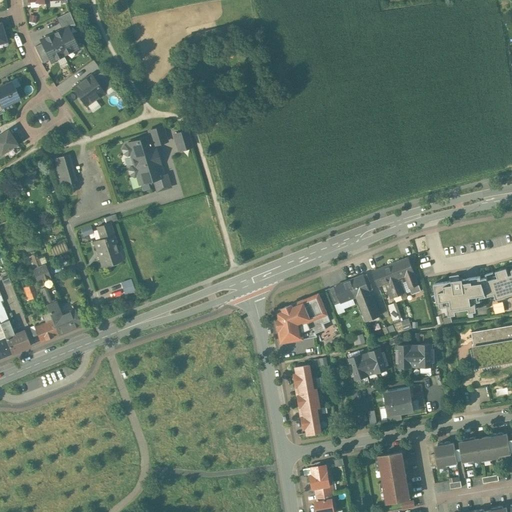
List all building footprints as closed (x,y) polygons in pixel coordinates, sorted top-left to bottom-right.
[(69,11),(56,18),(62,30),(67,27),(67,28),(75,25),(69,11)] [(62,30),(53,34),(63,54),(77,48),(67,28),(67,27),(62,30)] [(53,34),(41,40),(43,43),(50,59),(51,60),(52,62),(58,59),(57,57),(63,54),(53,34)] [(43,43),(35,46),(43,63),(50,59),(43,43)] [(112,86),(102,71),(93,78),(103,92),(112,86)] [(91,75),(74,88),(86,105),(95,98),(97,98),(101,96),(102,93),(103,92),(93,78),(91,75)] [(11,81),(0,86),(0,102),(2,107),(2,106),(19,98),(11,81)] [(162,126),(148,130),(150,136),(151,136),(154,145),(167,141),(162,126)] [(7,130),(0,134),(0,152),(1,154),(5,151),(7,153),(14,149),(12,146),(16,144),(7,130)] [(187,130),(174,134),(179,150),(192,146),(187,130)] [(150,136),(128,143),(128,144),(125,145),(123,149),(124,153),(128,155),(131,154),(135,165),(135,166),(158,159),(154,145),(151,136),(150,136)] [(79,181),(71,153),(53,158),(62,186),(79,181)] [(158,159),(135,166),(135,165),(131,166),(129,170),(130,174),(134,176),(137,175),(140,183),(153,179),(163,176),(158,159)] [(36,178),(37,170),(27,169),(26,178),(36,178)] [(163,176),(153,179),(157,191),(170,187),(167,174),(163,176)] [(109,223),(97,227),(101,239),(94,241),(102,266),(122,260),(109,223)] [(67,243),(55,246),(57,252),(68,250),(67,243)] [(45,255),(40,257),(38,252),(30,256),(35,267),(47,261),(45,255)] [(408,258),(391,265),(396,279),(404,276),(411,293),(420,289),(408,258)] [(45,265),(33,270),(37,282),(50,277),(45,265)] [(396,279),(391,265),(373,272),(378,286),(390,282),(394,293),(392,294),(394,298),(402,295),(402,293),(397,282),(396,279)] [(482,278),(476,280),(481,297),(490,294),(492,300),(511,293),(511,268),(507,270),(508,275),(504,276),(501,269),(491,272),(493,278),(483,281),(482,278)] [(367,273),(348,281),(351,289),(352,289),(355,297),(357,296),(364,313),(368,312),(371,319),(379,315),(369,291),(373,289),(367,273)] [(475,277),(429,284),(432,305),(434,305),(434,308),(443,307),(444,316),(454,314),(453,311),(464,310),(464,313),(474,312),(474,307),(475,307),(475,297),(481,297),(476,280),(475,277)] [(38,296),(30,278),(22,281),(29,300),(38,296)] [(126,294),(137,291),(133,278),(122,282),(126,294)] [(401,280),(397,282),(402,293),(402,295),(406,293),(401,280)] [(348,281),(329,289),(335,305),(355,297),(352,289),(351,289),(348,281)] [(74,310),(59,316),(56,309),(58,309),(48,285),(40,289),(49,311),(58,334),(80,325),(74,310)] [(275,311),(281,343),(317,337),(316,333),(326,329),(324,324),(330,321),(319,295),(303,301),(302,300),(275,311)] [(9,321),(0,298),(0,323),(0,324),(9,321)] [(413,327),(410,317),(402,319),(398,302),(389,304),(396,332),(413,327)] [(58,334),(49,311),(42,314),(46,323),(34,327),(40,341),(58,334)] [(23,331),(12,336),(8,324),(1,326),(3,330),(11,353),(29,346),(23,331)] [(385,328),(388,335),(397,332),(394,324),(385,328)] [(477,343),(477,346),(474,347),(475,351),(474,353),(474,356),(476,359),(478,360),(478,362),(479,365),(482,366),(485,365),(488,364),(490,362),(491,359),(493,359),(495,358),(497,360),(500,361),(503,361),(506,361),(509,359),(511,357),(511,355),(511,325),(472,332),(474,344),(477,343)] [(0,357),(11,353),(3,330),(0,331),(0,357)] [(363,333),(355,336),(356,342),(365,340),(363,333)] [(477,343),(474,344),(474,345),(472,346),(472,348),(471,349),(474,371),(511,364),(511,355),(511,357),(509,359),(506,361),(503,361),(500,361),(497,360),(495,358),(493,359),(491,359),(490,362),(488,364),(485,365),(482,366),(479,365),(478,362),(478,360),(476,359),(474,356),(474,353),(475,351),(474,347),(477,346),(477,343)] [(411,367),(410,344),(398,344),(399,349),(397,349),(397,363),(399,363),(399,367),(411,367)] [(420,344),(420,345),(410,345),(410,344),(411,367),(411,366),(420,366),(420,367),(421,367),(420,344)] [(432,344),(420,344),(421,367),(432,367),(432,362),(433,362),(433,348),(432,348),(432,344)] [(381,348),(370,351),(377,373),(388,369),(386,365),(388,364),(384,352),(382,352),(381,348)] [(369,351),(370,352),(361,355),(361,354),(360,354),(367,376),(368,376),(367,375),(376,372),(376,373),(377,373),(370,351),(369,351)] [(360,354),(349,358),(351,362),(349,363),(353,375),(355,375),(356,379),(367,376),(360,354)] [(309,364),(296,366),(297,373),(294,374),(296,386),(299,385),(300,391),(316,388),(315,382),(312,383),(309,364)] [(316,388),(300,391),(301,395),(298,395),(300,406),(303,406),(304,410),(320,407),(316,388)] [(406,391),(405,389),(397,391),(401,413),(414,411),(411,391),(406,391)] [(397,391),(389,392),(390,394),(385,395),(388,415),(401,413),(397,391)] [(320,407),(304,410),(305,416),(301,417),(303,428),(307,428),(308,435),(321,432),(318,414),(321,413),(320,407)] [(482,459),(482,461),(492,460),(492,458),(511,454),(510,451),(509,440),(507,433),(504,434),(503,432),(491,434),(491,436),(475,439),(475,437),(463,439),(463,441),(459,442),(460,448),(462,459),(463,462),(482,459)] [(438,466),(438,467),(457,464),(457,460),(455,449),(454,442),(450,443),(450,441),(438,443),(438,445),(434,446),(436,454),(438,466)] [(402,451),(379,455),(387,502),(410,498),(408,489),(412,489),(411,483),(407,483),(404,466),(408,466),(407,460),(403,460),(402,451)] [(326,465),(312,467),(313,474),(311,475),(313,488),(316,487),(317,494),(331,492),(329,482),(331,482),(330,474),(328,475),(326,465)] [(498,475),(482,477),(483,483),(499,481),(498,475)] [(331,492),(317,494),(318,501),(316,502),(317,511),(333,511),(334,509),(336,509),(335,501),(332,502),(331,492)]
